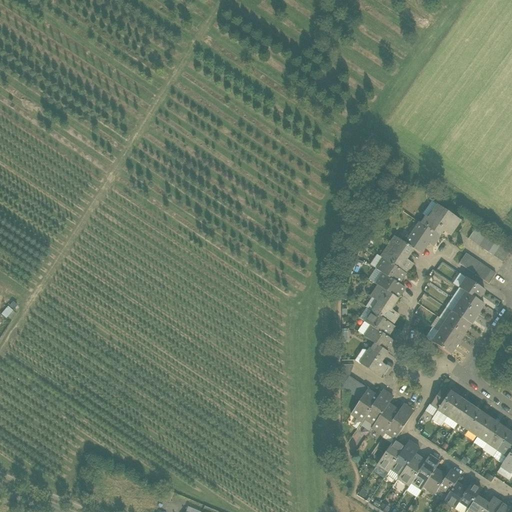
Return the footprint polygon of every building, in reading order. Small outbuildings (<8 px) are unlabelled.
[(428,219),(437,206),(431,202),(422,216),(425,218),(428,219)] [(425,218),(421,225),(439,237),(442,232),(449,237),(460,221),(437,206),(428,219),(425,218)] [(419,223),(405,244),(413,249),(419,254),(426,244),(432,247),(439,237),(421,225),(419,223)] [(468,239),(478,246),(485,236),(480,233),(475,229),(468,239)] [(478,246),(483,249),(490,239),(485,236),(478,246)] [(391,249),(398,239),(395,238),(381,258),(384,260),(386,261),(393,251),(391,249)] [(393,251),(386,261),(405,275),(413,264),(406,260),(413,249),(405,244),(398,239),(391,249),(393,251)] [(483,249),(488,253),(495,243),(490,239),(483,249)] [(488,253),(493,256),(500,246),(495,243),(488,253)] [(493,256),(498,259),(505,249),(500,246),(493,256)] [(510,253),(505,249),(498,259),(503,263),(510,253)] [(459,264),(464,268),(470,258),(465,254),(459,264)] [(376,271),(384,260),(381,258),(377,255),(370,266),(375,270),(376,271)] [(464,268),(469,271),(475,261),(470,258),(464,268)] [(376,271),(383,275),(383,274),(398,285),(405,275),(386,261),(384,260),(376,271)] [(469,271),(474,274),(480,264),(475,261),(469,271)] [(474,274),(479,278),(485,268),(480,264),(474,274)] [(479,278),(484,281),(490,271),(485,268),(479,278)] [(376,285),(383,275),(376,271),(375,270),(368,280),(376,285)] [(495,274),(490,271),(484,281),(489,285),(495,274)] [(433,279),(443,287),(448,280),(438,273),(433,279)] [(376,285),(379,287),(397,299),(398,300),(405,289),(398,285),(383,274),(383,275),(376,285)] [(459,289),(466,279),(459,274),(453,284),(459,289)] [(459,289),(466,293),(478,301),(484,291),(466,279),(459,289)] [(378,303),(372,312),(392,325),(398,315),(390,310),(397,299),(379,287),(371,299),(378,303)] [(453,299),(459,303),(466,293),(459,289),(453,299)] [(466,293),(459,303),(477,315),(484,305),(478,301),(466,293)] [(372,312),(378,303),(371,299),(365,308),(366,309),(372,312)] [(446,309),(452,313),(459,303),(453,299),(446,309)] [(459,303),(452,313),(470,325),(477,315),(459,303)] [(365,322),(372,312),(366,309),(359,319),(365,322)] [(452,313),(446,309),(439,319),(445,323),(452,313)] [(365,323),(372,327),(387,337),(394,327),(392,325),(372,312),(365,322),(365,323)] [(452,313),(445,323),(464,335),(470,325),(452,313)] [(439,333),(445,323),(439,319),(437,317),(431,327),(432,328),(439,333)] [(445,323),(439,333),(457,345),(464,335),(445,323)] [(394,342),(387,337),(372,327),(365,338),(374,344),(387,353),(394,342)] [(432,343),(439,333),(432,328),(425,338),(432,343)] [(450,355),(457,345),(439,333),(432,343),(450,355)] [(380,355),(383,357),(387,353),(374,344),(370,350),(379,356),(380,355)] [(355,361),(379,378),(387,367),(380,362),(383,357),(380,355),(379,356),(370,350),(369,351),(362,351),(355,361)] [(349,377),(353,366),(341,366),(341,388),(349,377)] [(355,397),(360,401),(367,391),(368,389),(349,377),(341,388),(355,397)] [(437,410),(438,410),(449,393),(442,388),(431,405),(437,410)] [(362,422),(364,419),(374,404),(371,402),(375,396),(367,391),(360,401),(351,415),(362,422)] [(364,419),(374,425),(388,405),(392,398),(382,391),(378,398),(375,396),(371,402),(374,404),(364,419)] [(438,411),(447,417),(460,399),(450,392),(449,393),(438,410),(437,410),(438,411)] [(447,417),(457,424),(470,406),(460,399),(447,417)] [(383,436),(385,433),(395,418),(391,416),(396,410),(388,405),(374,425),(372,429),(383,436)] [(399,412),(396,410),(391,416),(395,418),(385,433),(395,440),(414,412),(403,405),(399,412)] [(437,410),(431,405),(430,405),(425,411),(433,416),(437,410)] [(457,424),(467,431),(480,412),(470,406),(457,424)] [(447,417),(438,411),(432,420),(441,427),(443,423),(447,417)] [(467,431),(477,437),(490,419),(480,412),(467,431)] [(457,424),(447,417),(443,423),(453,430),(457,424)] [(374,425),(364,419),(362,422),(360,426),(370,432),(372,429),(374,425)] [(477,437),(487,444),(500,426),(490,419),(477,437)] [(487,444),(497,451),(510,432),(500,426),(487,444)] [(497,451),(507,457),(511,450),(511,433),(510,432),(497,451)] [(395,440),(385,433),(383,436),(382,438),(391,444),(394,441),(395,440)] [(487,444),(477,437),(473,443),(483,450),(487,444)] [(391,469),(400,454),(397,452),(401,446),(394,441),(391,444),(377,465),(388,473),(391,469)] [(409,442),(404,448),(401,446),(397,452),(400,454),(391,469),(401,476),(414,455),(419,449),(409,442)] [(492,458),(497,451),(487,444),(483,450),(483,451),(492,458)] [(511,450),(507,457),(503,464),(501,467),(511,473),(511,471),(511,450)] [(497,451),(492,458),(503,464),(507,457),(497,451)] [(412,483),(421,468),(418,466),(422,460),(414,455),(401,476),(398,479),(409,486),(412,483)] [(422,489),(423,488),(435,469),(440,462),(430,456),(425,462),(422,460),(418,466),(421,468),(412,483),(422,489)] [(388,473),(377,465),(373,472),(384,479),(386,476),(388,473)] [(511,474),(511,473),(501,467),(497,473),(509,481),(511,476),(511,474)] [(401,476),(391,469),(388,473),(386,476),(396,482),(398,479),(401,476)] [(436,487),(448,495),(456,483),(460,477),(451,470),(446,477),(435,469),(423,488),(431,494),(436,487)] [(422,489),(412,483),(409,486),(406,491),(416,498),(422,489)] [(460,503),(469,509),(477,497),(481,491),(472,485),(467,491),(456,483),(448,495),(444,501),(455,509),(460,503)] [(496,511),(502,504),(493,498),(489,503),(488,505),(483,501),(477,497),(469,509),(466,511),(496,511)] [(382,502),(378,509),(383,511),(387,511),(390,507),(382,502)] [(460,503),(455,509),(459,511),(466,511),(469,509),(460,503)]
